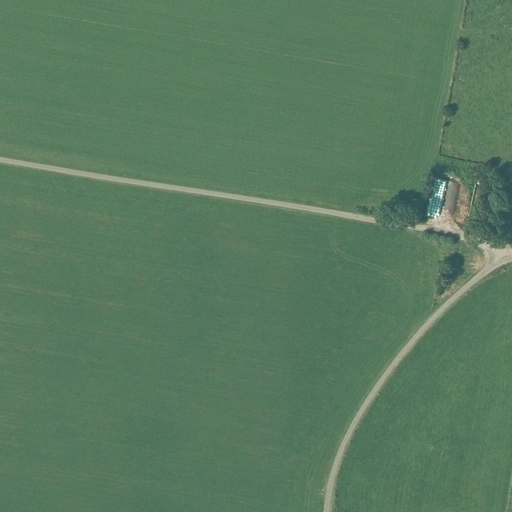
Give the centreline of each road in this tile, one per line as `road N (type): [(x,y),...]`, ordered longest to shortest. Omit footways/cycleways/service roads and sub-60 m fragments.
road 1 (unclassified): [(511,250),(421,226),(0,159)]
road 2 (unclassified): [(511,250),(437,315),(387,375),(342,446),(328,511)]
